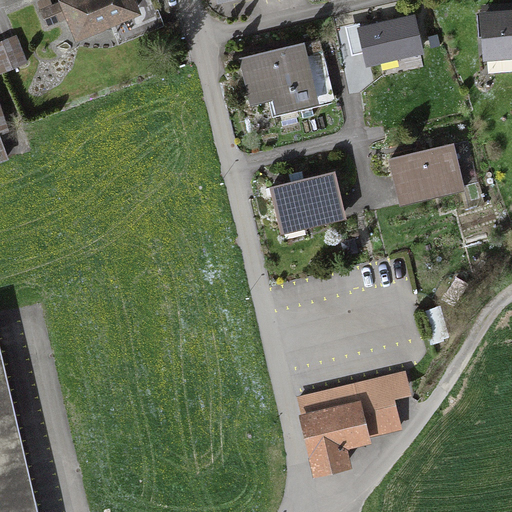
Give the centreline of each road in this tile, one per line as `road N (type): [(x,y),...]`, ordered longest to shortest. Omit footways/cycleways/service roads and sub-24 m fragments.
road 1 (residential): [(196,49),(308,511)]
road 2 (residential): [(327,511),(396,452),(455,375),(483,321),(511,298)]
road 3 (residential): [(196,49),(374,0)]
